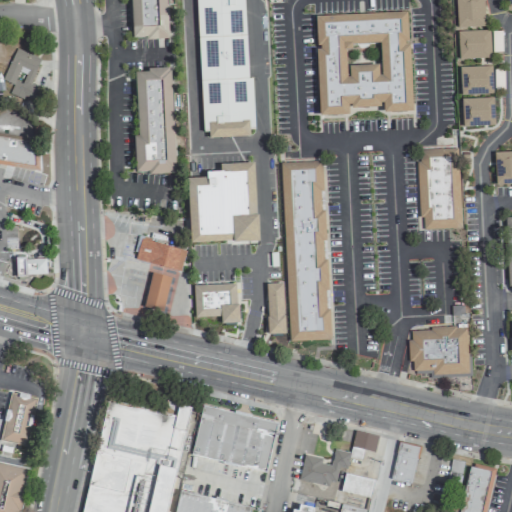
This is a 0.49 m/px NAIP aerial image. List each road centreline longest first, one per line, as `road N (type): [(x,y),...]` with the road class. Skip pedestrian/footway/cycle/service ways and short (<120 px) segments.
road 1 (primary): [(83,333),(112,354),(511,444)]
road 2 (primary): [(511,420),(108,330),(83,333)]
road 3 (secondary): [(83,333),(70,0)]
road 4 (secondary): [(83,333),(49,511)]
